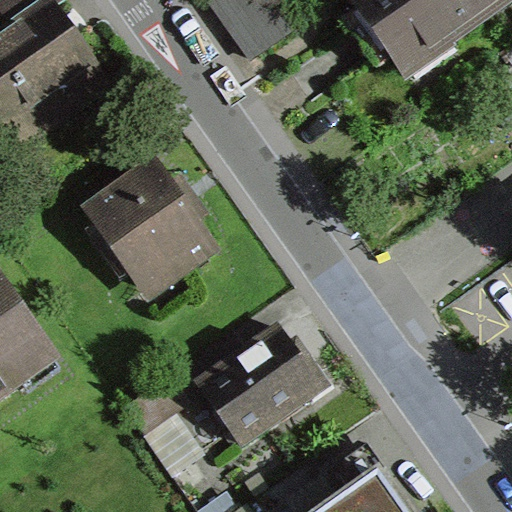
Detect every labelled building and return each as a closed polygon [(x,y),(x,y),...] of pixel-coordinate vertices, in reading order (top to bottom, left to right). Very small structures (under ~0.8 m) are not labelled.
[(44,0),(37,0),(0,24),(0,154),(3,159),(105,91),(44,0)] [(507,0),(327,0),(387,84),(507,0)] [(141,297),(211,248),(147,157),(77,206),(141,297)] [(0,395),(54,357),(0,279),(0,395)] [(236,445),(316,391),(268,321),(189,375),(236,445)] [(400,511),(370,469),(308,511),(400,511)]
